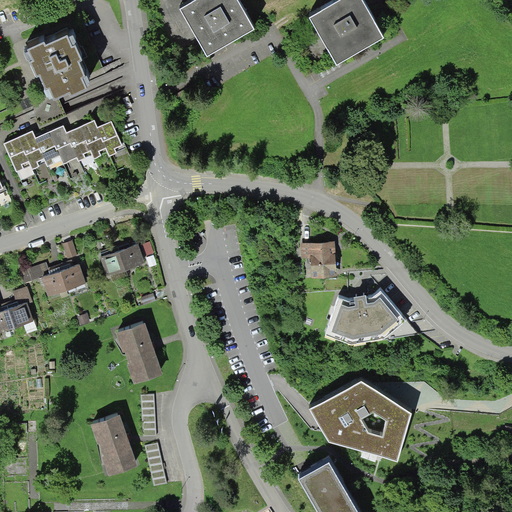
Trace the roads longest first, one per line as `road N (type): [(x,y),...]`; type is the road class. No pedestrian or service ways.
road 1 (residential): [(511,354),(436,314),(346,216),(317,197),(164,180)]
road 2 (residential): [(164,180),(171,270),(199,378)]
road 3 (residential): [(130,0),(152,151),(164,180)]
road 4 (residential): [(164,180),(0,246)]
road 5 (residential): [(199,378),(280,511)]
road 6 (residential): [(199,378),(183,406),(195,511)]
